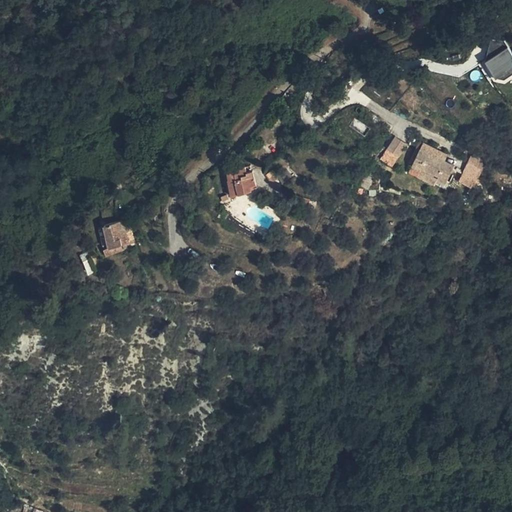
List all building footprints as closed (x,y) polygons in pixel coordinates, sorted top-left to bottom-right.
[(494,83),(511,70),(511,53),(501,37),(484,49),(489,57),(480,63),(494,83)] [(395,136),(379,159),(391,167),(406,144),(395,136)] [(437,179),(435,184),(443,188),(454,164),(445,160),(430,153),(420,147),(409,171),(417,175),(419,170),(437,179)] [(430,153),(445,160),(447,154),(433,147),(430,153)] [(470,155),(458,183),(473,189),(485,161),(470,155)] [(252,170),(250,164),(233,167),(227,169),(229,178),(227,179),(231,195),(251,188),(250,185),(256,183),(253,170),(252,170)] [(277,178),(272,170),(267,174),(272,182),(277,178)] [(417,175),(435,184),(437,179),(419,170),(417,175)] [(310,198),(296,195),(294,203),(309,206),(310,198)] [(129,217),(118,220),(124,242),(135,239),(129,217)] [(110,246),(105,247),(106,252),(125,247),(124,246),(124,242),(118,220),(105,224),(110,246)] [(105,224),(100,225),(102,241),(105,247),(110,246),(105,224)] [(87,249),(80,252),(90,271),(96,267),(87,249)] [(23,511),(25,507),(14,503),(12,510),(17,511),(23,511)]
